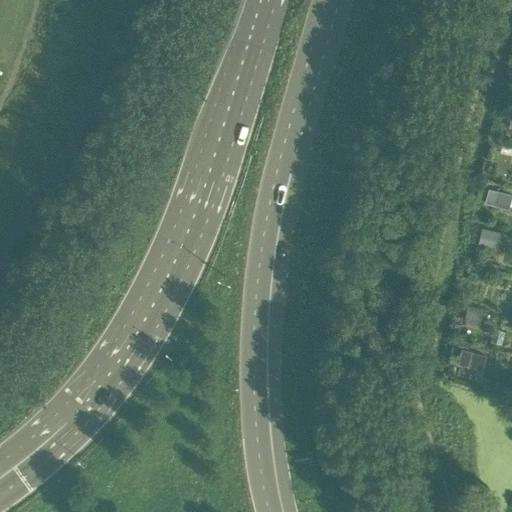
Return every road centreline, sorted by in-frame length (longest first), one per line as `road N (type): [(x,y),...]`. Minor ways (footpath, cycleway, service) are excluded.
road 1 (primary): [(275,0),(218,189),(131,369),(57,450),(0,494)]
road 2 (primary): [(263,492),(254,419),(255,296),(276,173),(325,0)]
